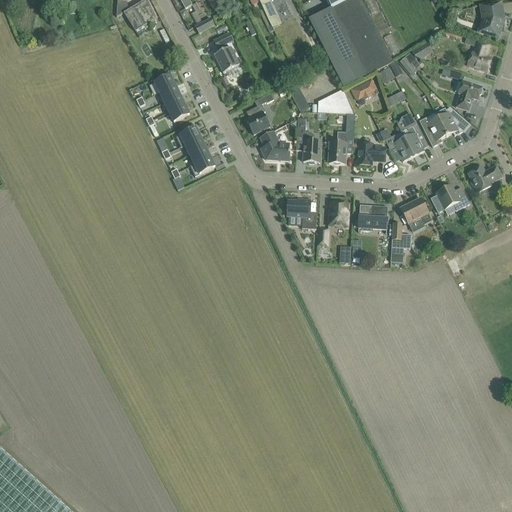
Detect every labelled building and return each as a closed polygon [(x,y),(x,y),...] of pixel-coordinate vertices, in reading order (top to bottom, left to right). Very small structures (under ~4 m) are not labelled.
[(129,11),(127,2),(128,2),(128,0),(117,0),(117,18),(124,14),(129,11)] [(147,0),(129,11),(124,14),(136,33),(145,27),(156,19),(147,0)] [(179,0),(185,10),(192,6),(188,0),(179,0)] [(393,63),(360,0),(325,0),(331,10),(366,78),(393,63)] [(498,39),(501,30),(500,26),(502,26),(501,22),(503,22),(502,14),(494,16),(492,8),(482,10),(484,20),(483,24),(485,25),(487,25),(484,34),(498,39)] [(331,10),(309,22),(344,89),(366,78),(331,10)] [(211,19),(195,28),(199,35),(215,26),(211,19)] [(256,35),(250,21),(246,23),(252,37),(256,35)] [(230,35),(214,43),(218,50),(218,49),(221,54),(214,57),(223,75),(240,67),(231,49),(229,50),(227,45),(234,42),(230,35)] [(472,54),(468,67),(487,73),(491,60),(485,58),(486,54),(487,55),(490,47),(478,43),(474,54),(472,54)] [(422,47),(411,54),(415,59),(421,61),(428,57),(433,54),(427,44),(422,47)] [(155,84),(160,94),(175,87),(170,77),(155,84)] [(372,79),(351,90),(357,101),(364,98),(365,100),(372,96),(371,94),(378,90),(372,79)] [(460,96),(456,109),(469,113),(473,100),(478,102),(480,97),(482,96),(483,92),(482,90),(482,88),(463,82),(459,95),(460,96)] [(160,94),(164,104),(180,96),(175,87),(160,94)] [(403,93),(399,95),(402,102),(407,100),(403,93)] [(267,105),(274,101),(271,95),(264,99),(267,105)] [(164,104),(169,114),(185,106),(180,96),(164,104)] [(169,114),(174,124),(190,116),(185,106),(169,114)] [(269,126),(270,125),(269,123),(269,121),(267,120),(266,120),(263,114),(265,113),(262,106),(246,114),(250,120),(247,122),(254,136),(270,128),(269,126)] [(445,110),(436,115),(438,120),(447,138),(449,137),(448,137),(453,134),(455,138),(465,132),(470,126),(451,109),(446,111),(445,110)] [(423,136),(417,125),(416,126),(411,115),(402,119),(406,128),(400,131),(404,140),(414,158),(424,153),(417,139),(423,136)] [(353,156),(355,116),(347,116),(346,134),(341,134),(338,137),(337,144),(330,144),(329,165),(333,165),(335,166),(336,166),(338,166),(339,166),(340,166),(345,166),(346,155),(353,156)] [(446,139),(447,138),(438,120),(429,124),(426,119),(419,123),(433,149),(443,144),(441,141),(446,138),(446,139)] [(320,164),(321,143),(314,143),(314,137),(311,134),(305,133),(306,120),(298,120),(297,138),(296,152),(304,153),(303,163),(309,164),(311,165),(313,165),(314,164),(320,164)] [(196,129),(176,139),(181,149),(185,147),(201,139),(196,129)] [(279,145),(273,133),(260,139),(265,149),(261,151),(266,161),(290,163),(290,153),(289,153),(290,145),(279,145)] [(385,142),(382,135),(381,134),(377,136),(381,144),(385,142)] [(414,158),(404,140),(398,143),(395,137),(388,140),(385,142),(390,152),(396,149),(403,164),(414,158)] [(201,139),(185,147),(190,156),(206,149),(201,139)] [(385,163),(386,149),(373,148),(373,146),(359,145),(358,167),(372,167),(372,161),(376,162),(376,163),(385,163)] [(206,149),(190,156),(194,166),(195,166),(210,159),(206,149)] [(194,166),(190,168),(195,178),(215,169),(210,159),(195,166),(194,166)] [(491,185),(503,179),(497,167),(488,172),(489,173),(486,175),(483,168),(468,175),(472,183),(471,184),(474,189),(475,188),(478,194),(492,187),(491,185)] [(470,206),(462,189),(455,192),(452,187),(448,189),(446,187),(442,189),(441,191),(442,192),(436,195),(447,217),(470,206)] [(421,199),(401,210),(409,226),(413,235),(426,228),(425,226),(433,222),(429,215),(421,199)] [(316,231),(317,214),(310,214),(311,202),(302,201),(302,203),(288,202),(287,218),(303,219),(302,230),(316,231)] [(348,228),(349,214),(348,214),(348,206),(331,205),(331,213),(329,213),(329,227),(348,228)] [(360,207),(359,234),(359,230),(386,231),(386,235),(388,208),(375,208),(375,210),(372,210),(372,207),(360,207)] [(401,241),(402,226),(394,225),(392,250),(410,251),(411,240),(403,240),(403,241),(401,241)] [(327,247),(328,231),(320,230),(319,246),(327,247)] [(362,243),(353,243),(353,251),(361,251),(362,243)] [(351,250),(341,249),(340,266),(350,266),(351,250)] [(0,511),(55,511),(52,509),(59,501),(0,448),(0,511)]
